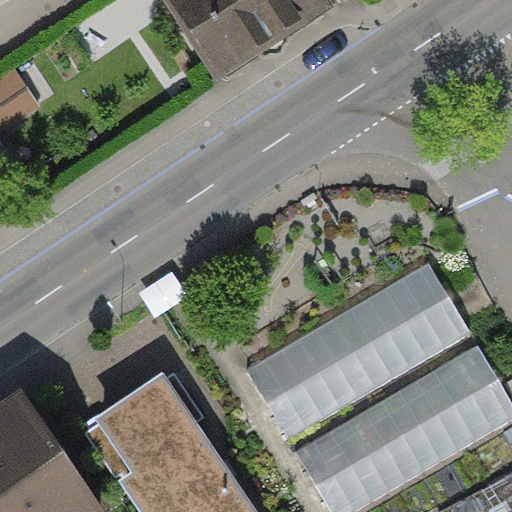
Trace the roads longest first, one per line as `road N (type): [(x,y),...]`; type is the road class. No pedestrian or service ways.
road 1 (primary): [(384,74),(0,332)]
road 2 (residential): [(384,74),(447,160),(509,219)]
